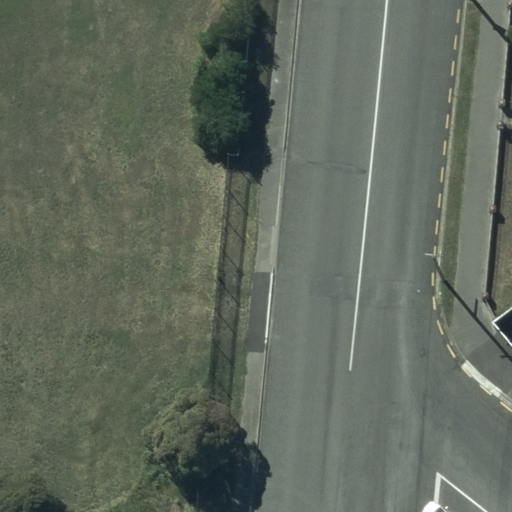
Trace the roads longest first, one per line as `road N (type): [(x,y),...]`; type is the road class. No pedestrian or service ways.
road 1 (secondary): [(344,401),(386,0)]
road 2 (residential): [(344,401),(488,511)]
